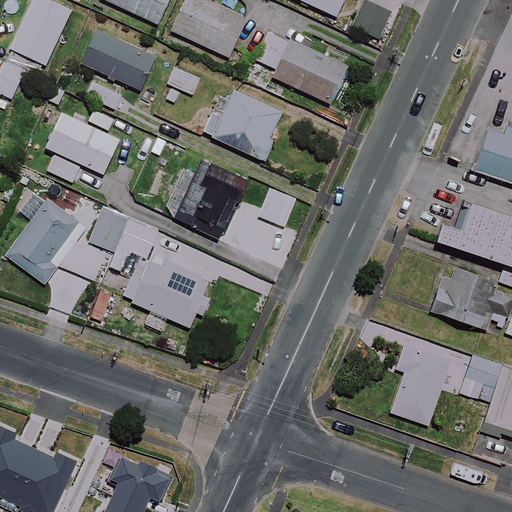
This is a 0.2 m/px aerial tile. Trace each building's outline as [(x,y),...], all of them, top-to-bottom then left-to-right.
[(72,11),(48,0),(33,0),(10,49),(45,66),(72,11)] [(169,0),(103,0),(157,25),(169,0)] [(234,47),(245,24),(247,20),(205,0),(185,0),(171,31),(229,59),(234,47)] [(298,0),(335,17),(343,0),(298,0)] [(391,13),(364,0),(352,27),(379,39),(391,13)] [(266,34),(245,24),(234,47),(255,57),(266,34)] [(155,58),(96,31),(81,64),(140,91),(155,58)] [(348,67),(269,33),(256,61),(277,70),(273,80),(331,105),(348,67)] [(25,72),(0,61),(0,93),(13,100),(25,72)] [(201,80),(174,68),(167,84),(193,96),(201,80)] [(120,95),(92,83),(85,97),(114,110),(120,95)] [(203,134),(266,163),(277,141),(272,138),(283,114),(234,91),(229,103),(219,99),(203,134)] [(62,114),(46,149),(104,175),(120,140),(62,114)] [(511,128),(509,127),(506,135),(490,130),(475,171),(511,183),(511,128)] [(249,182),(192,154),(163,213),(220,241),(249,182)] [(81,170),(54,156),(46,171),(74,184),(81,170)] [(296,199),(269,189),(259,218),(286,227),(296,199)] [(5,257),(45,286),(59,267),(51,261),(79,222),(46,199),(5,257)] [(511,268),(511,219),(473,206),(463,235),(443,228),(438,244),(511,268)] [(113,253),(128,218),(102,207),(87,242),(113,253)] [(113,253),(107,267),(132,278),(141,258),(146,260),(158,231),(128,218),(113,253)] [(186,247),(168,238),(162,250),(180,259),(186,247)] [(79,243),(60,266),(94,281),(106,255),(79,243)] [(132,304),(189,329),(209,284),(201,280),(203,277),(153,255),(141,282),(133,278),(125,295),(134,299),(132,304)] [(500,280),(457,265),(452,280),(443,277),(431,313),(486,331),(492,313),(509,318),(511,308),(511,297),(496,292),(500,280)] [(511,273),(504,270),(499,284),(511,289),(511,273)] [(452,361),(405,345),(396,370),(404,373),(390,415),(429,428),(452,361)] [(504,367),(473,355),(464,378),(466,390),(480,395),(479,397),(492,402),(504,367)] [(511,369),(504,367),(492,402),(484,424),(511,433),(511,369)] [(74,511),(89,479),(52,462),(33,505),(26,502),(21,511),(74,511)]
